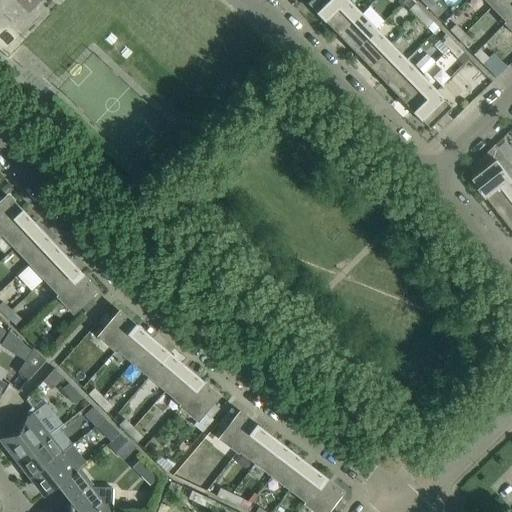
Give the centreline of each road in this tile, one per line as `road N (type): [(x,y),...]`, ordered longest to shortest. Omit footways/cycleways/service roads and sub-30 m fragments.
road 1 (residential): [(389,490),(186,328),(0,137)]
road 2 (residential): [(250,0),(427,176)]
road 3 (residential): [(409,508),(511,412)]
road 4 (residential): [(511,283),(427,176)]
